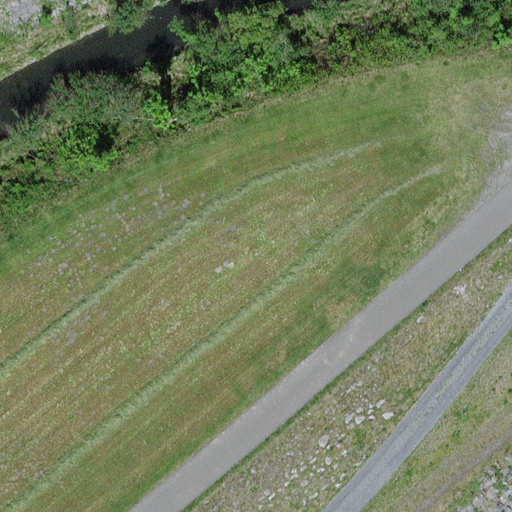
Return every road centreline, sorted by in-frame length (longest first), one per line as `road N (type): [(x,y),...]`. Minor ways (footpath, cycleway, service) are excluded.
road 1 (track): [(511,200),(158,511)]
road 2 (track): [(337,511),(480,359),(511,313)]
road 3 (track): [(416,511),(511,425)]
